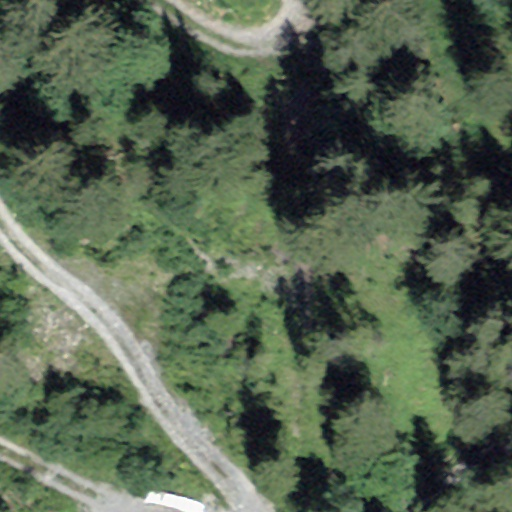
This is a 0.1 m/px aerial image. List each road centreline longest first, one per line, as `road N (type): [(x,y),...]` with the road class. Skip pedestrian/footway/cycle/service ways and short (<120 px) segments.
road 1 (track): [(259,511),(268,495),(140,395),(102,327),(0,250)]
road 2 (track): [(0,463),(125,511)]
